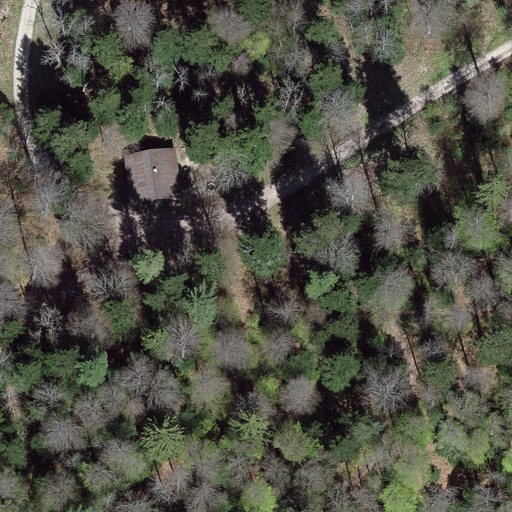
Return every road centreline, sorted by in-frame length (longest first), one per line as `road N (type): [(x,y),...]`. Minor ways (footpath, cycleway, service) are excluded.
road 1 (track): [(0,323),(146,246),(250,204),(511,48)]
road 2 (track): [(34,0),(19,76),(29,144),(57,186),(146,246)]
